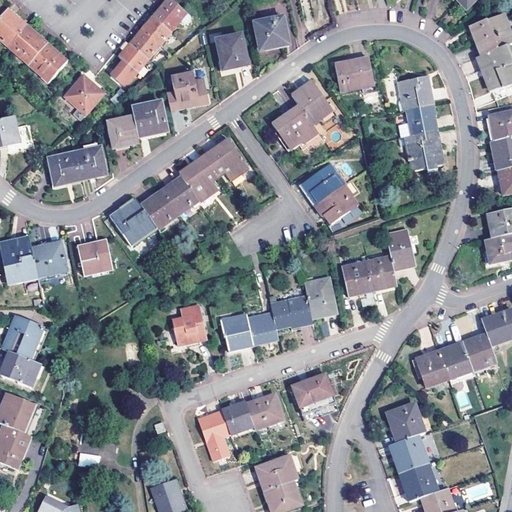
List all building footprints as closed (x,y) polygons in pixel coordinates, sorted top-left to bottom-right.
[(169,0),(154,19),(172,33),(181,22),(188,14),(171,0),(169,0)] [(478,0),(452,0),(455,2),(466,13),(478,0)] [(0,20),(0,40),(9,48),(28,27),(9,11),(0,20)] [(192,17),(188,14),(181,22),(186,25),(189,25),(193,20),(192,17)] [(506,34),(509,33),(503,18),(500,19),(506,34)] [(172,34),(172,33),(154,19),(143,32),(161,47),(172,34)] [(478,46),(483,58),(506,48),(511,45),(511,41),(509,33),(506,34),(500,19),(486,25),(487,28),(471,35),(476,47),(478,46)] [(288,44),(283,20),(254,25),(259,51),(288,44)] [(486,25),(470,32),(471,35),(487,28),(486,25)] [(30,66),(48,45),(28,27),(9,48),(30,66)] [(143,32),(132,45),(150,60),(161,47),(143,32)] [(246,69),(240,39),(216,44),(220,63),(221,73),(246,69)] [(48,45),(30,66),(49,83),(68,62),(48,45)] [(150,60),(132,45),(121,59),(125,62),(112,77),(126,88),(138,74),(150,60)] [(511,87),(511,63),(506,48),(483,58),(481,59),(476,60),(483,79),(487,78),(492,91),(501,88),(502,91),(511,87)] [(353,64),(334,68),(340,94),(373,87),(367,61),(353,64)] [(174,95),(167,96),(170,112),(209,104),(204,82),(195,83),(193,76),(172,80),(174,95)] [(105,95),(85,77),(67,98),(86,115),(105,95)] [(487,78),(483,79),(489,96),(502,91),(501,88),(492,91),(487,78)] [(404,113),(433,108),(426,79),(396,85),(400,104),(399,104),(398,107),(399,114),(404,113)] [(311,83),(291,97),(298,108),(300,111),(306,119),(313,115),(318,121),(331,111),(311,83)] [(138,139),(141,139),(140,135),(153,133),(157,132),(158,135),(166,133),(161,105),(132,112),(134,120),(138,139)] [(300,111),(298,108),(290,114),(292,117),(300,111)] [(410,115),(411,120),(415,136),(437,132),(434,119),(435,119),(433,108),(404,113),(405,116),(410,115)] [(285,127),(281,121),(272,127),(290,154),(301,146),(317,134),(306,119),(300,111),(292,117),(294,120),(285,127)] [(292,117),(290,114),(281,121),(285,127),(294,120),(292,117)] [(492,131),(494,144),(511,140),(511,114),(490,119),(492,131)] [(14,120),(0,122),(0,148),(8,147),(9,149),(20,146),(14,120)] [(129,145),(130,148),(140,145),(138,139),(134,120),(110,125),(114,148),(126,146),(129,145)] [(415,136),(411,120),(406,121),(410,137),(415,136)] [(413,164),(415,164),(417,174),(426,171),(427,175),(437,173),(436,169),(444,167),(437,132),(415,136),(410,137),(405,138),(408,149),(406,150),(408,158),(414,157),(415,162),(413,162),(413,164)] [(317,134),(301,146),(303,148),(319,137),(317,134)] [(511,140),(494,144),(490,144),(492,154),(496,174),(498,173),(511,170),(511,140)] [(227,141),(203,158),(218,179),(224,175),(230,183),(248,170),(227,141)] [(84,156),(100,153),(98,148),(83,151),(84,155),(84,156)] [(80,180),(81,181),(88,180),(88,178),(94,176),(103,174),(100,153),(84,156),(84,155),(75,156),(80,180)] [(56,185),(80,180),(75,156),(51,161),(56,185)] [(181,178),(198,202),(199,204),(217,192),(212,184),(218,179),(203,158),(179,175),(181,178)] [(303,187),(308,194),(310,192),(312,194),(320,205),(344,188),(330,168),(303,187)] [(511,170),(498,173),(500,185),(503,198),(511,195),(511,170)] [(160,192),(177,217),(192,207),(198,202),(181,178),(167,187),(160,192)] [(358,209),(344,188),(320,205),(317,207),(315,208),(323,219),(326,218),(327,219),(332,227),(358,209)] [(152,197),(139,206),(157,231),(163,227),(177,217),(160,192),(152,197)] [(308,194),(317,207),(320,205),(312,194),(310,192),(308,194)] [(139,206),(135,200),(122,210),(110,218),(132,249),(157,231),(139,206)] [(198,202),(192,207),(195,211),(201,207),(199,204),(198,202)] [(511,236),(511,212),(488,217),(491,235),(492,241),(511,236)] [(163,227),(157,231),(160,236),(166,231),(163,227)] [(385,236),(390,258),(394,272),(404,270),(415,267),(408,231),(385,236)] [(490,252),(487,253),(490,267),(509,263),(511,262),(511,236),(492,241),(488,242),(490,252)] [(0,245),(1,249),(4,264),(6,271),(8,271),(8,273),(11,287),(26,284),(24,280),(38,277),(33,251),(30,239),(12,242),(0,245)] [(103,271),(112,269),(107,246),(98,248),(98,243),(83,246),(77,247),(77,248),(79,248),(80,251),(78,252),(83,277),(92,275),(103,273),(103,271)] [(43,249),(33,251),(38,277),(38,279),(68,273),(62,245),(43,249)] [(509,267),(509,263),(490,267),(487,253),(482,254),(486,271),(509,267)] [(390,258),(366,264),(372,293),(393,288),(397,288),(394,272),(390,258)] [(347,298),(372,293),(366,264),(341,269),(347,298)] [(112,271),(112,269),(103,271),(103,273),(92,275),(92,279),(108,276),(108,272),(112,271)] [(8,271),(6,271),(3,271),(6,288),(11,287),(8,273),(8,271)] [(68,273),(38,279),(39,281),(39,284),(69,278),(68,273)] [(328,281),(304,286),(307,299),(311,317),(324,314),(334,311),(328,281)] [(294,327),(312,323),(311,321),(311,317),(307,299),(270,307),(272,316),(275,331),(290,328),(294,327)] [(207,342),(201,309),(182,312),(183,321),(174,322),(179,348),(190,345),(190,344),(199,340),(199,344),(207,342)] [(324,314),(311,317),(311,321),(335,316),(334,311),(324,314)] [(511,311),(511,312),(500,316),(501,318),(493,321),(492,319),(481,323),(486,337),(487,340),(490,350),(511,341),(511,311)] [(272,316),(248,321),(253,347),(260,345),(278,342),(275,331),(272,316)] [(248,321),(247,317),(220,322),(224,339),(225,339),(228,352),(253,347),(248,321)] [(11,355),(31,363),(44,330),(17,319),(16,321),(11,332),(4,352),(11,355)] [(313,327),(312,323),(294,327),(290,328),(291,332),(313,327)] [(487,340),(486,337),(462,346),(463,348),(487,340)] [(463,348),(472,374),(484,370),(486,375),(498,371),(490,350),(487,340),(463,348)] [(444,352),(439,355),(448,381),(472,374),(463,348),(462,346),(448,351),(447,348),(443,350),(444,352)] [(438,352),(415,361),(416,362),(418,361),(422,370),(419,370),(422,379),(425,389),(448,381),(439,355),(438,352)] [(35,379),(41,367),(31,363),(11,355),(2,377),(10,380),(11,379),(20,383),(19,384),(32,389),(36,380),(35,379)] [(416,362),(415,361),(412,362),(418,380),(422,379),(419,370),(422,370),(418,361),(416,362)] [(472,374),(448,381),(450,387),(474,379),(472,374)] [(306,383),(291,388),(302,417),(334,405),(324,377),(306,383)] [(274,395),(246,405),(253,427),(254,431),(282,420),(274,395)] [(6,396),(1,408),(3,409),(2,411),(0,415),(0,416),(1,417),(0,420),(0,425),(2,426),(5,427),(32,438),(33,439),(44,412),(38,409),(40,406),(29,402),(28,404),(6,396)] [(221,412),(230,436),(253,427),(246,405),(245,403),(221,412)] [(334,405),(302,417),(304,422),(336,410),(334,405)] [(418,438),(424,435),(414,406),(386,416),(396,445),(418,438)] [(230,436),(221,412),(198,421),(214,463),(230,457),(224,439),(230,436)] [(167,432),(164,424),(156,427),(159,435),(167,432)] [(0,438),(5,427),(2,426),(0,429),(0,468),(7,472),(9,467),(0,463),(0,438)] [(19,467),(32,438),(5,427),(0,438),(0,463),(9,467),(14,469),(15,465),(19,467)] [(396,445),(389,448),(399,476),(401,475),(427,466),(418,438),(396,445)] [(78,465),(99,468),(100,455),(80,452),(78,465)] [(291,484),(295,482),(287,458),(254,470),(259,483),(262,482),(263,484),(265,493),(291,484)] [(427,466),(401,475),(411,504),(421,500),(424,499),(437,495),(427,466)] [(399,476),(398,476),(408,505),(411,504),(401,475),(399,476)] [(180,511),(184,511),(174,482),(151,490),(158,511),(180,511)] [(269,503),(266,504),(269,511),(285,511),(299,507),(291,484),(265,493),(268,500),(269,503)] [(437,495),(424,499),(428,511),(454,511),(452,506),(447,491),(437,495)] [(50,511),(55,502),(47,498),(41,509),(47,511),(50,511)] [(47,511),(41,509),(39,511),(80,511),(79,507),(70,510),(55,502),(50,511),(47,511)]
